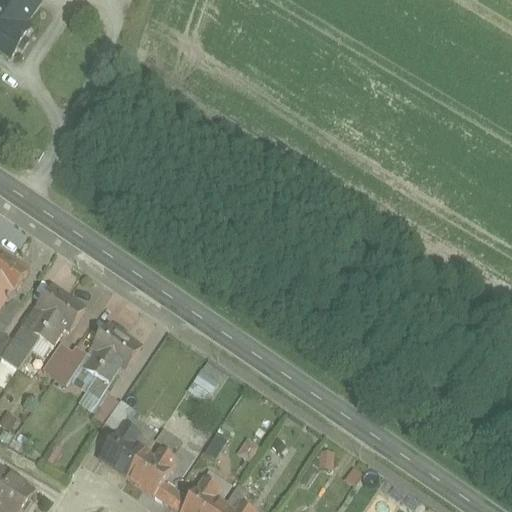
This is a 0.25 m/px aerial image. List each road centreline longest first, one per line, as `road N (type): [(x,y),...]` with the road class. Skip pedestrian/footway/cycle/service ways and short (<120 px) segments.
road 1 (tertiary): [(479,511),(0,186)]
road 2 (track): [(19,200),(63,131),(116,0)]
